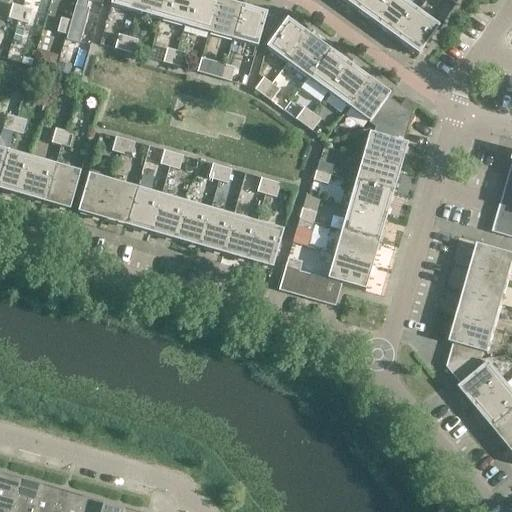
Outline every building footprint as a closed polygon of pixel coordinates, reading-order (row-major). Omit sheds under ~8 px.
[(137,0),(111,0),(109,7),(134,14),(137,0)] [(164,0),(137,0),(134,14),(158,21),(164,0)] [(190,0),(164,0),(158,21),(183,28),(190,0)] [(217,1),(213,0),(190,0),(183,28),(207,35),(217,1)] [(363,0),(338,0),(355,12),(363,0)] [(395,0),(363,0),(355,12),(376,27),(395,0)] [(418,13),(399,0),(395,0),(376,27),(396,42),(418,13)] [(242,8),(217,1),(207,35),(232,42),(242,8)] [(7,20),(17,23),(21,9),(11,6),(7,20)] [(266,15),(242,8),(232,42),(256,49),(266,15)] [(31,11),(21,9),(17,23),(27,26),(31,11)] [(438,28),(418,13),(396,42),(417,57),(438,28)] [(56,34),(65,37),(69,22),(60,20),(56,34)] [(306,36),(286,21),(265,50),(286,65),(306,36)] [(79,25),(69,22),(65,37),(75,39),(79,25)] [(15,31),(13,41),(19,43),(22,33),(15,31)] [(118,36),(114,50),(123,53),(127,39),(118,36)] [(327,51),(306,36),(286,65),(306,80),(327,51)] [(137,42),(127,39),(123,53),(133,55),(137,42)] [(37,50),(33,63),(54,69),(58,56),(37,50)] [(166,50),(162,64),(172,67),(176,52),(166,50)] [(348,66),(327,51),(306,80),(327,95),(348,66)] [(185,55),(176,52),(172,67),(181,69),(185,55)] [(22,59),(20,65),(31,68),(32,61),(22,59)] [(58,64),(56,73),(68,76),(70,67),(58,64)] [(214,64),(210,78),(220,81),(224,67),(214,64)] [(368,81),(348,66),(327,95),(348,110),(368,81)] [(234,70),(224,67),(220,81),(230,83),(234,70)] [(6,68),(3,80),(11,82),(14,70),(6,68)] [(74,70),(71,79),(78,82),(81,72),(74,70)] [(262,79),(254,91),(262,97),(270,85),(262,79)] [(389,96),(368,81),(348,110),(374,129),(411,116),(387,99),(389,96)] [(279,92),(270,85),(262,97),(270,103),(279,92)] [(303,109),(295,121),(303,126),(311,115),(303,109)] [(319,121),(311,115),(303,126),(311,132),(319,121)] [(2,130),(12,133),(16,119),(6,116),(2,130)] [(402,144),(411,116),(374,129),(372,136),(368,135),(361,159),(399,170),(406,145),(402,144)] [(25,122),(16,119),(12,133),(21,136),(25,122)] [(51,144),(60,147),(64,133),(55,130),(51,144)] [(74,136),(64,133),(60,147),(70,150),(74,136)] [(124,141),(114,138),(110,153),(120,155),(124,141)] [(134,144),(124,141),(120,155),(130,158),(134,144)] [(159,166),(168,169),(172,154),(163,152),(159,166)] [(31,160),(6,153),(0,174),(0,192),(20,198),(31,160)] [(182,157),(172,154),(168,169),(178,172),(182,157)] [(399,170),(361,159),(353,186),(392,197),(399,170)] [(55,167),(31,160),(20,198),(44,205),(55,167)] [(332,167),(318,163),(315,173),(329,177),(332,167)] [(511,164),(492,234),(511,239),(511,164)] [(207,180),(217,183),(221,169),(212,166),(207,180)] [(79,174),(55,167),(44,205),(69,212),(79,174)] [(231,171),(221,169),(217,183),(227,186),(231,171)] [(329,177),(315,173),(312,182),(326,187),(329,177)] [(111,183),(87,176),(76,214),(101,221),(111,183)] [(256,194),(265,197),(270,182),(260,180),(256,194)] [(279,185),(270,182),(265,197),(275,200),(279,185)] [(136,190),(111,183),(101,221),(125,228),(136,190)] [(392,197),(353,186),(347,206),(385,218),(392,197)] [(160,197),(136,190),(125,228),(149,235),(160,197)] [(185,204),(160,197),(149,235),(174,242),(185,204)] [(209,211),(185,204),(174,242),(198,249),(209,211)] [(385,218),(347,206),(340,232),(378,243),(385,218)] [(315,214),(301,210),(298,220),(312,224),(315,214)] [(234,218),(209,211),(198,249),(223,256),(234,218)] [(258,225),(234,218),(223,256),(247,263),(258,225)] [(312,224),(298,220),(296,230),(310,234),(312,224)] [(282,232),(258,225),(247,263),(271,270),(282,232)] [(310,234),(296,230),(291,244),(306,248),(310,234)] [(378,243),(340,232),(333,257),(371,268),(378,243)] [(511,268),(511,255),(477,246),(470,271),(508,282),(511,268)] [(371,268),(333,257),(326,281),(329,282),(340,285),(364,292),(371,268)] [(301,264),(287,259),(284,269),(295,272),(298,273),(301,264)] [(295,272),(284,269),(278,292),(289,295),(295,272)] [(508,282),(470,271),(463,295),(501,306),(508,282)] [(306,275),(298,273),(295,272),(289,295),(300,298),(306,275)] [(318,279),(306,275),(300,298),(311,301),(318,279)] [(329,282),(326,281),(318,279),(311,301),(323,305),(329,282)] [(340,285),(329,282),(323,305),(334,308),(340,285)] [(501,306),(463,295),(456,320),(494,331),(501,306)] [(494,331),(456,320),(449,344),(453,346),(447,368),(481,361),(483,354),(487,355),(494,331)] [(485,367),(481,361),(447,368),(462,387),(459,389),(475,409),(505,384),(489,364),(485,367)] [(511,411),(511,391),(505,384),(475,409),(492,428),(511,411)] [(511,444),(511,411),(492,428),(508,448),(511,444)] [(4,480),(0,478),(0,511),(9,511),(18,481),(5,478),(4,480)] [(31,485),(18,481),(9,511),(32,511),(39,489),(31,487),(31,485)] [(47,492),(39,489),(32,511),(54,511),(60,493),(47,490),(47,492)] [(73,497),(60,493),(54,511),(77,511),(80,501),(72,499),(73,497)] [(88,504),(80,501),(77,511),(99,511),(102,505),(89,502),(88,504)]
